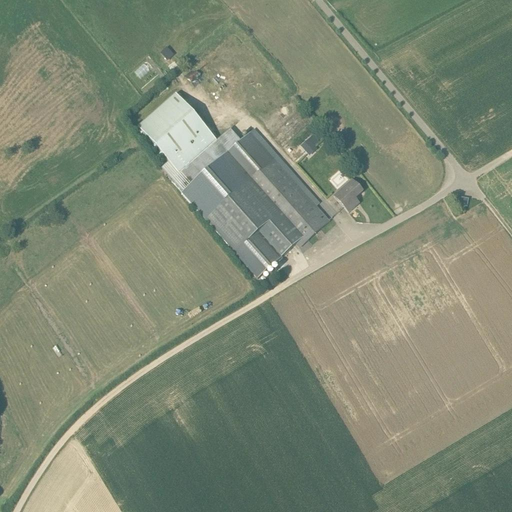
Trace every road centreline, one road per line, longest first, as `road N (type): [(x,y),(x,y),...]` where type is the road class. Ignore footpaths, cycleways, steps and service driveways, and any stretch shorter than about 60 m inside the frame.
road 1 (track): [(16,511),(69,431),(102,402),(511,152)]
road 2 (unclassified): [(484,198),(318,0)]
